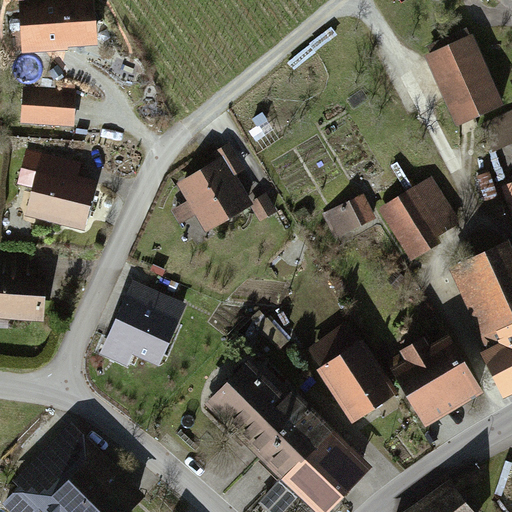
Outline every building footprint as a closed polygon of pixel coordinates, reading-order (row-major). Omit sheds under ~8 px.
[(99,0),(67,0),(22,3),(26,57),(103,53),(99,0)] [(474,29),(426,49),(461,131),(508,112),(474,29)] [(77,91),(24,88),(22,127),(75,130),(77,91)] [(220,163),(183,185),(196,206),(181,215),(187,226),(199,218),(212,239),(253,214),(262,228),(280,216),(269,197),(258,204),(242,178),(251,172),(234,146),(216,156),(220,163)] [(87,162),(27,150),(19,187),(33,190),(27,221),(87,233),(97,186),(83,183),(87,162)] [(437,176),(378,211),(410,265),(451,241),(462,219),(437,176)] [(511,245),(511,244),(450,272),(508,395),(511,393),(511,245)] [(0,254),(0,320),(48,322),(50,275),(29,274),(29,256),(0,254)] [(180,306),(134,285),(107,340),(154,362),(180,306)] [(349,325),(307,351),(353,424),(400,394),(367,341),(362,345),(349,325)] [(409,361),(395,368),(425,426),(484,396),(453,336),(435,345),(430,336),(403,350),(409,361)] [(264,453),(309,408),(293,392),(284,402),(247,365),(211,401),(264,453)] [(286,475),(332,431),(309,408),(264,453),(286,475)] [(132,511),(146,499),(73,425),(14,483),(21,490),(5,506),(11,511),(132,511)] [(332,431),(286,475),(323,509),(359,474),(347,461),(350,457),(352,459),(358,453),(333,429),(332,431)] [(476,511),(453,480),(408,511),(476,511)]
